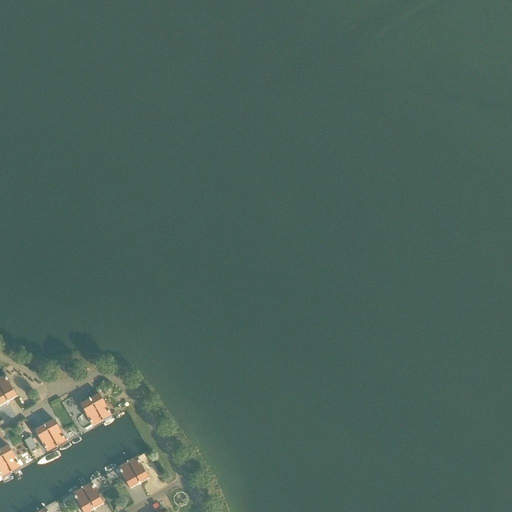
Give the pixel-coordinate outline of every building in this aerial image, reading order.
[(6,377),(0,380),(0,395),(6,405),(17,398),(6,377)] [(98,397),(87,403),(98,424),(110,418),(98,397)] [(87,403),(75,410),(87,431),(98,424),(87,403)] [(51,423),(40,430),(51,451),(63,444),(51,423)] [(40,430),(28,436),(40,457),(51,451),(40,430)] [(6,447),(0,450),(0,463),(6,475),(18,468),(6,447)] [(138,460),(126,466),(138,487),(150,481),(138,460)] [(126,466),(114,473),(126,494),(138,487),(126,466)] [(94,484),(82,491),(94,511),(105,505),(94,484)] [(82,491),(70,497),(78,511),(93,511),(94,511),(82,491)]
